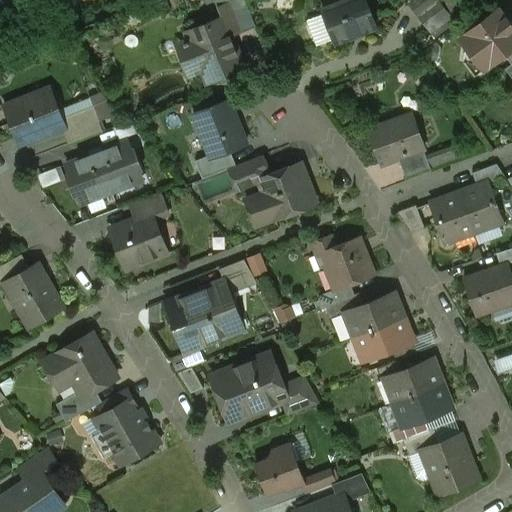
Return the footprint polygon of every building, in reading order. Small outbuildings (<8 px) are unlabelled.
[(351,0),(323,11),(323,10),(322,10),(335,44),(336,43),(335,42),(374,28),(376,28),(364,0),(351,0)] [(449,16),(437,0),(436,0),(418,14),(430,30),(449,16)] [(233,3),(217,9),(221,18),(223,18),(229,35),(244,28),(233,3)] [(497,10),(460,38),(465,46),(463,60),(478,62),(484,70),(503,55),(511,48),(511,29),(511,28),(511,25),(506,18),(504,19),(497,10)] [(221,18),(187,32),(191,41),(183,45),(180,51),(183,61),(190,63),(198,60),(208,83),(243,68),(229,35),(223,18),(221,18)] [(511,48),(503,55),(511,65),(511,63),(511,48)] [(50,89),(17,101),(21,111),(9,116),(19,144),(62,127),(64,126),(61,119),(50,89)] [(247,145),(230,100),(192,114),(209,156),(210,159),(230,151),(247,145)] [(93,106),(61,119),(64,126),(62,127),(69,144),(102,131),(93,106)] [(410,115),(368,131),(381,164),(398,158),(423,149),(410,115)] [(131,120),(114,127),(118,139),(136,132),(131,120)] [(97,154),(110,191),(141,179),(138,170),(140,169),(133,151),(131,152),(127,142),(109,149),(107,146),(101,148),(102,152),(97,154)] [(423,149),(398,158),(406,179),(430,170),(423,149)] [(230,151),(210,159),(209,156),(195,161),(202,179),(229,169),(236,166),(230,151)] [(110,191),(97,154),(91,156),(89,152),(83,155),(84,158),(66,165),(70,175),(67,176),(74,194),(76,193),(80,203),(110,191)] [(236,166),(229,169),(237,191),(259,182),(258,180),(268,177),(267,173),(269,172),(263,157),(261,157),(260,156),(236,166)] [(268,177),(258,180),(259,182),(274,219),(315,203),(300,164),(268,177)] [(496,164),(472,173),(476,186),(487,183),(488,186),(507,180),(496,164)] [(55,170),(39,176),(43,186),(54,182),(60,180),(55,170)] [(54,182),(43,187),(43,186),(41,191),(46,197),(56,193),(57,189),(54,182)] [(476,186),(459,193),(473,233),(501,223),(488,186),(487,183),(476,186)] [(160,193),(130,204),(136,219),(152,213),(154,220),(168,215),(160,193)] [(459,193),(431,203),(446,243),(473,233),(459,193)] [(415,206),(397,212),(411,233),(424,228),(415,206)] [(136,219),(110,229),(126,269),(167,253),(154,220),(152,213),(136,219)] [(358,238),(335,247),(330,236),(312,243),(317,256),(323,254),(327,265),(325,266),(335,289),(335,290),(350,285),(374,275),(365,255),(362,254),(359,246),(361,243),(358,238)] [(250,255),(255,273),(269,269),(264,251),(250,255)] [(21,254),(0,266),(0,287),(6,284),(5,284),(30,270),(21,254)] [(244,260),(219,270),(224,282),(229,295),(257,284),(244,260)] [(30,270),(5,284),(6,284),(29,325),(61,307),(38,265),(30,270)] [(511,301),(511,297),(501,266),(463,279),(476,316),(491,311),(492,310),(492,309),(510,303),(511,301)] [(224,282),(167,304),(185,351),(237,330),(224,297),(229,295),(224,282)] [(350,285),(335,290),(335,289),(320,295),(318,300),(321,308),(359,294),(358,293),(354,295),(350,285)] [(363,305),(345,312),(345,313),(347,313),(356,336),(401,318),(392,295),(394,294),(393,293),(363,305)] [(359,294),(321,308),(321,309),(326,308),(330,319),(345,313),(345,312),(363,305),(359,294)] [(511,308),(510,303),(492,309),(492,310),(491,311),(495,321),(499,320),(500,325),(511,320),(511,308)] [(401,318),(356,336),(365,359),(363,359),(364,361),(413,341),(412,340),(410,341),(401,318)] [(92,333),(43,361),(56,382),(69,374),(81,396),(82,397),(95,390),(117,377),(92,333)] [(270,354),(244,364),(242,368),(229,373),(225,371),(216,375),(213,382),(217,393),(224,396),(233,420),(282,401),(288,398),(283,386),(270,354)] [(403,370),(386,376),(386,378),(395,402),(440,384),(431,360),(433,359),(432,358),(403,370)] [(399,360),(377,368),(381,380),(386,378),(386,376),(403,370),(399,360)] [(203,388),(192,367),(177,373),(191,393),(203,388)] [(303,378),(283,386),(288,398),(282,401),(288,415),(317,404),(303,378)] [(440,384),(395,402),(405,425),(403,426),(403,427),(424,419),(452,408),(451,407),(450,408),(440,384)] [(102,401),(96,405),(102,415),(131,399),(137,410),(140,408),(139,407),(128,389),(129,388),(128,387),(102,401)] [(81,396),(65,405),(63,400),(56,404),(66,422),(96,405),(102,401),(95,390),(82,397),(81,396)] [(137,410),(131,399),(102,415),(96,419),(103,431),(114,451),(121,464),(158,443),(151,430),(152,430),(146,419),(143,421),(137,410)] [(403,427),(393,431),(397,442),(403,440),(428,430),(424,419),(403,427)] [(428,430),(403,440),(409,456),(421,451),(421,450),(438,443),(432,428),(428,430)] [(103,431),(92,437),(104,457),(114,451),(103,431)] [(438,443),(421,450),(421,451),(438,495),(478,479),(461,434),(438,443)] [(290,444),(273,450),(269,458),(255,464),(266,494),(282,488),(287,489),(290,485),(300,481),(304,480),(303,478),(290,444)] [(46,450),(19,469),(29,483),(41,475),(44,481),(60,470),(46,450)] [(330,468),(303,478),(304,480),(300,481),(305,494),(331,485),(335,483),(330,468)] [(335,483),(331,485),(336,497),(344,495),(346,502),(371,492),(362,473),(335,483)] [(29,483),(0,502),(0,504),(5,511),(49,511),(60,504),(44,481),(41,475),(29,483)] [(336,497),(298,511),(350,511),(346,502),(344,495),(336,497)]
